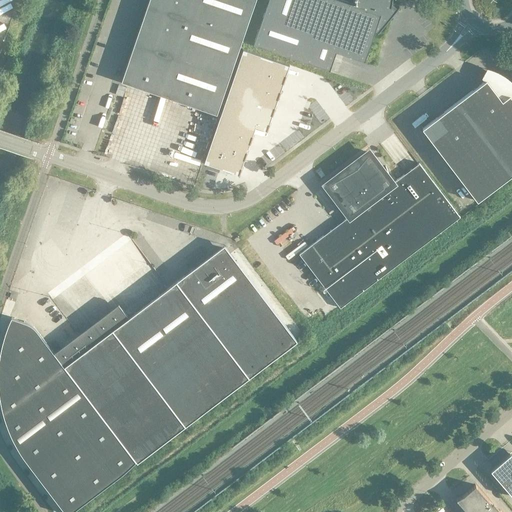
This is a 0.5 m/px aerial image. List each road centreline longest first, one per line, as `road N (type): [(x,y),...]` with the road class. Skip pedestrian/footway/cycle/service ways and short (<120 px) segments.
road 1 (unclassified): [(29,149),(220,209),(254,197),(449,48)]
road 2 (unclassified): [(511,407),(387,511)]
